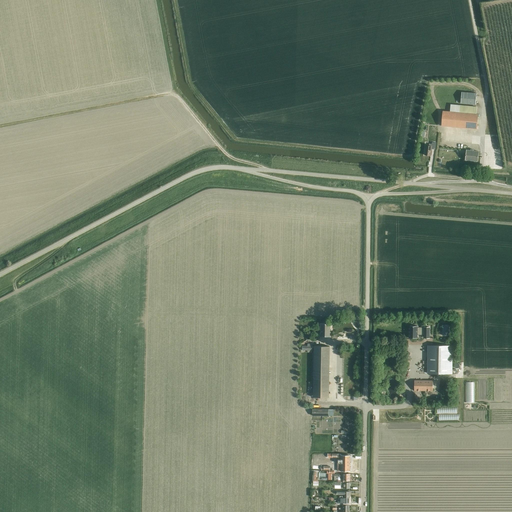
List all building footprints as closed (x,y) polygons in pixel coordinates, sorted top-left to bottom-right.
[(462,92),(460,104),(475,106),(477,94),(462,92)] [(443,111),(442,126),(477,129),(478,114),(475,114),(476,107),(451,104),(450,112),(443,111)] [(425,145),(424,155),(431,156),(432,149),(435,150),(436,143),(432,142),(432,144),(429,144),(429,146),(425,145)] [(466,160),(478,161),(479,152),(474,151),(474,150),(471,149),(471,151),(467,150),(466,160)] [(330,323),(321,323),(321,336),(330,336),(330,323)] [(417,326),(409,326),(409,338),(417,338),(417,334),(424,334),(424,336),(424,338),(429,338),(429,336),(430,327),(424,327),(424,328),(417,328),(417,326)] [(329,397),(330,346),(315,346),(314,397),(329,397)] [(452,346),(428,346),(428,373),(452,374),(452,346)] [(433,381),(414,380),(414,391),(432,391),(433,381)] [(444,415),(444,421),(462,421),(462,415),(459,415),(459,408),(441,408),(441,415),(444,415)] [(341,454),(338,454),(338,458),(338,459),(338,471),(341,471),(350,471),(350,455),(341,455),(341,454)] [(343,474),(334,474),(334,471),(329,471),(329,474),(328,474),(328,480),(332,480),(336,480),(336,481),(345,482),(345,480),(350,480),(350,474),(343,474)]
